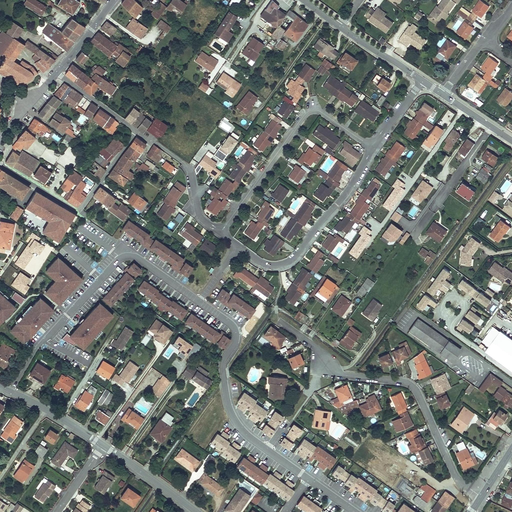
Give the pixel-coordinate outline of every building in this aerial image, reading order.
[(25,0),(23,4),(39,13),(44,5),(45,6),(47,3),(46,3),(46,2),(41,0),(40,0),(39,2),(34,0),(25,0)] [(75,0),(59,0),(57,4),(67,11),(66,12),(68,13),(69,12),(72,14),(79,2),(75,0)] [(124,0),(122,4),(121,4),(134,17),(143,8),(134,0),(124,0)] [(150,15),(157,20),(160,15),(161,15),(165,9),(167,7),(163,4),(164,2),(165,0),(160,0),(163,2),(162,3),(161,2),(150,15)] [(183,2),(179,0),(171,0),(168,5),(167,7),(165,9),(180,14),(186,5),(183,2)] [(431,14),(440,20),(442,17),(446,12),(448,14),(456,3),(458,4),(460,0),(455,0),(455,2),(452,0),(443,0),(438,7),(437,6),(431,14)] [(472,11),(473,12),(477,15),(481,17),(489,6),(480,0),(472,11)] [(270,22),(276,27),(281,20),(283,17),(285,15),(283,13),(281,15),(277,12),(279,10),(269,4),(260,16),(265,20),(270,22)] [(459,10),(457,13),(466,19),(468,16),(467,16),(466,14),(467,12),(461,7),(459,10)] [(386,13),(378,8),(376,11),(378,12),(384,16),(386,13)] [(376,11),(375,12),(371,9),(366,15),(370,18),(369,20),(376,24),(376,23),(379,25),(378,26),(386,32),(393,23),(384,16),(378,12),(376,11)] [(271,34),(270,36),(271,37),(277,41),(274,45),(276,47),(279,49),(282,45),(284,46),(286,44),(280,39),(284,32),(295,41),(307,25),(289,10),(285,15),(283,17),(281,20),(276,27),(276,28),(271,34)] [(237,17),(229,11),(216,31),(221,34),(219,37),(227,42),(233,34),(228,31),(227,30),(228,28),(229,29),(237,17)] [(440,20),(431,14),(428,18),(437,24),(440,20)] [(71,18),(60,32),(73,41),(85,27),(77,22),(71,18)] [(133,19),(127,28),(141,38),(147,29),(133,19)] [(107,21),(101,28),(110,35),(116,28),(107,21)] [(163,39),(170,28),(161,21),(157,26),(164,31),(160,37),(163,39)] [(470,25),(466,22),(465,22),(457,33),(465,39),(473,28),(470,25)] [(13,23),(6,33),(9,35),(10,36),(14,38),(16,40),(22,29),(13,23)] [(48,24),(42,32),(45,34),(52,26),(48,24)] [(67,50),(73,41),(60,32),(58,30),(54,27),(52,26),(45,34),(46,35),(45,36),(45,37),(46,39),(47,39),(49,40),(49,39),(51,39),(66,51),(67,50)] [(410,27),(408,26),(401,36),(409,43),(410,42),(411,41),(412,42),(413,44),(419,49),(426,41),(414,32),(415,31),(410,27)] [(98,32),(91,41),(110,56),(116,46),(114,44),(113,44),(98,32)] [(9,35),(0,48),(0,49),(4,52),(14,38),(10,36),(9,35)] [(407,46),(409,43),(401,36),(398,39),(407,46)] [(4,52),(2,55),(3,56),(12,61),(23,46),(24,45),(17,41),(16,40),(14,38),(4,52)] [(247,45),(246,47),(241,53),(253,61),(259,54),(257,52),(262,45),(252,38),(247,45)] [(324,44),(322,43),(319,40),(314,47),(320,51),(317,54),(321,57),(324,54),(327,56),(328,55),(332,49),(333,48),(325,43),(324,44)] [(446,40),(438,53),(446,59),(455,46),(446,40)] [(24,45),(23,46),(28,49),(35,54),(34,54),(38,56),(41,59),(49,65),(54,60),(58,58),(53,54),(51,55),(48,53),(47,55),(27,41),(24,45)] [(116,46),(110,56),(111,57),(115,60),(125,48),(119,43),(118,44),(116,42),(114,44),(116,46)] [(125,48),(115,60),(123,65),(132,53),(125,48)] [(338,53),(332,49),(328,55),(334,59),(338,53)] [(214,60),(209,57),(201,51),(195,61),(211,72),(218,61),(214,59),(214,60)] [(82,52),(76,60),(82,64),(88,57),(82,52)] [(356,62),(350,58),(350,57),(345,53),(343,56),(342,57),(342,58),(339,62),(342,64),(351,69),(356,62)] [(34,54),(32,58),(37,63),(38,62),(41,59),(38,56),(34,54)] [(0,74),(4,77),(5,76),(23,87),(27,82),(28,82),(29,81),(30,81),(31,80),(32,79),(32,78),(32,77),(37,74),(33,68),(32,68),(22,62),(19,66),(12,61),(3,56),(1,59),(1,58),(0,59),(1,60),(0,61),(0,74)] [(487,72),(484,75),(490,79),(493,76),(492,76),(496,71),(493,69),(497,63),(489,57),(481,68),(487,72)] [(41,59),(38,62),(45,68),(49,65),(41,59)] [(324,59),(320,65),(321,66),(326,69),(327,69),(330,64),(324,59)] [(37,63),(34,65),(40,71),(41,71),(44,68),(45,68),(38,62),(37,63)] [(305,64),(297,75),(298,76),(303,79),(307,74),(310,77),(314,70),(305,64)] [(335,67),(330,64),(327,69),(326,69),(331,73),(335,67)] [(351,69),(342,64),(341,65),(340,67),(349,73),(351,69)] [(72,65),(69,70),(78,77),(74,82),(81,86),(83,88),(93,77),(89,75),(88,77),(72,65)] [(324,72),(326,69),(321,66),(320,65),(316,71),(322,75),(324,72)] [(98,67),(92,72),(95,74),(96,73),(100,76),(105,71),(100,66),(98,67)] [(78,77),(69,70),(65,74),(72,80),(74,82),(78,77)] [(93,77),(83,88),(91,94),(91,95),(97,86),(107,93),(112,86),(100,76),(96,73),(95,74),(93,77)] [(216,83),(226,90),(233,96),(239,88),(232,82),(233,80),(223,73),(216,83)] [(482,78),(476,74),(468,85),(477,91),(479,93),(487,82),(496,89),(499,86),(490,79),(484,75),(482,78)] [(100,76),(112,86),(112,85),(100,76)] [(298,76),(295,82),(289,89),(287,93),(293,97),(295,99),(299,94),(300,94),(300,93),(304,88),(300,85),(304,80),(303,79),(298,76)] [(323,86),(329,91),(331,87),(339,93),(343,87),(345,85),(346,83),(343,81),(340,85),(329,77),(323,86)] [(382,78),(377,86),(385,91),(390,84),(382,78)] [(208,87),(202,82),(198,87),(204,92),(208,87)] [(64,84),(54,96),(62,101),(74,109),(83,97),(64,84)] [(112,86),(107,93),(111,95),(116,89),(114,87),(112,86)] [(331,87),(329,91),(332,93),(331,94),(336,97),(339,93),(331,87)] [(339,93),(336,97),(339,100),(342,96),(348,99),(345,102),(351,107),(358,98),(353,94),(343,87),(339,93)] [(506,107),(511,98),(511,92),(506,88),(497,101),(495,103),(497,104),(499,102),(506,107)] [(249,111),(247,110),(252,105),(257,98),(249,91),(236,107),(246,115),(249,111)] [(293,97),(291,100),(295,103),(301,94),(300,93),(300,94),(299,94),(295,99),(293,97)] [(376,103),(379,106),(385,98),(381,95),(376,103)] [(54,96),(48,103),(56,108),(62,101),(54,96)] [(361,100),(354,111),(358,114),(358,113),(361,109),(363,111),(361,113),(367,117),(366,117),(367,118),(372,122),(379,113),(378,112),(371,107),(361,100)] [(290,112),(287,110),(291,105),(285,101),(276,113),(285,119),(290,112)] [(419,116),(418,115),(415,119),(425,126),(428,122),(425,120),(433,109),(424,102),(419,109),(423,111),(419,116)] [(56,108),(48,103),(38,115),(46,121),(55,109),(56,108)] [(97,107),(91,103),(84,115),(90,118),(97,107)] [(142,115),(133,107),(125,117),(131,122),(130,123),(134,125),(142,115)] [(101,110),(100,109),(93,119),(98,121),(97,123),(103,127),(110,117),(101,110)] [(358,113),(366,119),(367,118),(366,117),(367,117),(361,113),(363,111),(361,109),(358,113)] [(56,113),(49,123),(54,126),(63,132),(64,131),(67,127),(68,125),(70,122),(64,117),(56,113)] [(77,121),(82,124),(86,118),(81,115),(77,121)] [(151,122),(142,115),(134,125),(137,128),(138,127),(144,132),(151,122)] [(168,125),(156,116),(148,129),(160,137),(168,125)] [(281,126),(279,125),(282,121),(275,116),(273,120),(272,119),(264,131),(270,135),(273,130),(277,132),(281,126)] [(110,117),(103,127),(113,133),(116,128),(114,127),(117,122),(114,120),(115,120),(111,117),(110,117)] [(29,127),(36,131),(39,133),(41,135),(40,136),(42,137),(44,133),(43,131),(46,126),(34,119),(29,127)] [(414,119),(411,122),(420,128),(422,125),(414,119)] [(231,125),(226,121),(221,127),(227,131),(231,125)] [(408,127),(407,127),(403,133),(412,139),(415,135),(420,128),(411,122),(408,127)] [(312,134),(324,142),(330,133),(325,129),(319,125),(312,134)] [(423,141),(422,143),(429,148),(442,130),(434,125),(433,127),(431,131),(429,133),(423,141)] [(12,148),(14,149),(16,150),(18,148),(20,150),(24,146),(27,148),(35,138),(33,136),(36,131),(29,127),(26,131),(25,130),(22,133),(20,136),(20,137),(17,140),(18,141),(12,148)] [(67,127),(64,131),(67,134),(67,133),(74,138),(75,136),(72,134),(74,132),(71,130),(67,127)] [(330,133),(324,142),(326,144),(332,135),(334,133),(326,128),(325,129),(330,133)] [(453,129),(445,141),(448,143),(446,145),(451,148),(455,142),(452,140),(458,133),(453,129)] [(270,135),(264,131),(262,134),(261,134),(253,145),(262,151),(267,146),(267,145),(266,145),(270,140),(268,138),(270,135)] [(54,133),(51,135),(57,142),(60,139),(54,133)] [(63,138),(61,142),(68,147),(70,144),(74,139),(74,138),(67,133),(67,134),(63,138)] [(330,153),(333,149),(339,140),(332,135),(326,144),(329,145),(325,151),(329,154),(330,153)] [(225,139),(218,149),(226,156),(229,152),(230,152),(232,150),(231,149),(237,141),(229,136),(226,140),(225,139)] [(114,156),(118,151),(119,152),(124,145),(125,144),(123,143),(117,139),(115,138),(110,144),(106,149),(113,155),(114,156)] [(136,138),(134,141),(143,148),(146,144),(136,138)] [(462,153),(466,157),(470,150),(474,145),(467,139),(459,151),(462,153)] [(341,141),(339,140),(333,149),(335,150),(341,141)] [(134,141),(131,146),(132,147),(140,153),(143,148),(134,141)] [(242,141),(240,144),(255,156),(258,153),(242,141)] [(387,152),(385,155),(386,156),(395,162),(405,148),(396,141),(392,147),(395,150),(391,155),(387,152)] [(345,144),(344,147),(339,153),(354,164),(361,155),(351,148),(351,147),(350,148),(345,144)] [(324,151),(315,145),(313,148),(321,155),(324,151)] [(103,146),(97,152),(108,161),(113,155),(106,149),(103,146)] [(131,146),(127,150),(137,157),(140,153),(132,147),(131,146)] [(440,147),(434,156),(436,157),(437,156),(436,156),(437,154),(438,155),(442,149),(440,147)] [(301,159),(304,161),(310,166),(318,154),(309,148),(305,154),(301,159)] [(158,153),(152,149),(147,155),(157,162),(159,160),(163,162),(164,160),(162,158),(159,155),(157,154),(158,153)] [(127,150),(124,154),(134,161),(136,157),(137,158),(137,157),(127,150)] [(239,161),(245,166),(249,168),(252,163),(252,162),(256,156),(247,150),(239,161)] [(30,175),(35,167),(39,160),(23,151),(21,154),(18,153),(17,154),(13,151),(5,163),(13,167),(14,165),(30,175)] [(108,161),(97,152),(96,151),(89,160),(84,168),(99,179),(106,170),(103,168),(108,161)] [(488,153),(486,152),(482,158),(494,166),(497,161),(496,160),(497,157),(488,151),(488,153)] [(124,155),(118,163),(127,169),(127,170),(134,161),(124,154),(124,155)] [(205,155),(198,164),(204,168),(205,168),(210,172),(212,169),(216,163),(205,155)] [(440,164),(443,166),(449,157),(446,155),(440,164)] [(382,166),(379,164),(375,170),(384,176),(392,165),(394,167),(397,163),(395,162),(386,156),(384,159),(386,161),(382,166)] [(449,157),(443,166),(447,169),(454,159),(450,156),(449,157)] [(147,160),(145,163),(156,171),(157,172),(159,169),(155,167),(155,166),(147,160)] [(344,171),(347,167),(338,160),(335,164),(344,171)] [(174,167),(166,161),(162,166),(170,172),(174,167)] [(242,177),(246,171),(248,172),(250,169),(249,168),(245,166),(239,161),(237,165),(235,168),(229,176),(234,180),(235,180),(238,175),(242,177)] [(117,164),(109,175),(123,185),(128,178),(131,180),(134,176),(132,175),(134,174),(127,170),(127,169),(118,163),(117,164)] [(141,166),(139,167),(143,170),(149,173),(150,171),(148,169),(149,168),(143,163),(141,166)] [(141,166),(137,164),(135,167),(138,168),(136,171),(140,173),(143,170),(139,167),(141,166)] [(329,177),(327,180),(335,186),(338,187),(340,185),(337,183),(333,180),(337,174),(340,177),(344,171),(335,164),(327,175),(329,177)] [(308,173),(309,170),(302,165),(300,167),(308,173)] [(34,177),(45,184),(51,173),(41,167),(34,177)] [(296,173),(293,170),(288,177),(297,183),(305,172),(299,168),(296,173)] [(483,168),(480,172),(489,178),(491,175),(483,168)] [(316,172),(319,174),(327,180),(329,177),(327,175),(319,169),(316,172)] [(82,177),(72,170),(61,186),(67,190),(68,191),(67,193),(64,198),(67,200),(72,193),(73,191),(71,189),(75,182),(78,184),(82,177)] [(489,178),(480,172),(476,178),(485,184),(489,178)] [(6,173),(0,181),(0,184),(8,190),(7,191),(11,193),(12,192),(24,200),(26,197),(24,195),(29,187),(24,184),(10,175),(6,173)] [(217,189),(215,193),(216,194),(220,196),(223,199),(225,200),(231,191),(231,190),(234,185),(232,183),(226,179),(218,190),(217,189)] [(327,180),(324,184),(328,186),(329,185),(334,189),(335,186),(327,180)] [(72,193),(67,200),(76,206),(78,206),(81,203),(85,197),(80,193),(86,184),(81,181),(75,188),(74,189),(73,191),(72,193)] [(177,181),(165,198),(171,202),(175,197),(178,199),(182,194),(182,193),(182,192),(185,187),(177,181)] [(366,199),(370,201),(380,186),(372,181),(366,190),(370,193),(366,199)] [(433,187),(423,181),(412,196),(421,202),(425,197),(426,197),(433,187)] [(397,182),(393,187),(397,190),(401,185),(397,182)] [(475,193),(471,190),(471,189),(463,182),(456,191),(469,200),(475,193)] [(271,195),(275,198),(281,202),(288,191),(279,184),(275,191),(273,193),(272,193),(271,195)] [(323,201),(327,196),(327,195),(330,190),(327,188),(321,184),(313,195),(323,201)] [(94,196),(93,197),(97,199),(101,202),(108,193),(100,187),(98,190),(93,196),(94,196)] [(366,199),(370,193),(366,190),(364,189),(361,194),(361,195),(365,198),(366,199)] [(75,214),(36,191),(26,207),(49,221),(43,232),(59,241),(75,214)] [(215,193),(212,191),(210,194),(215,198),(207,209),(216,215),(220,209),(220,208),(223,203),(221,202),(218,199),(220,196),(216,194),(215,193)] [(500,195),(495,191),(494,192),(492,195),(497,199),(500,195)] [(128,201),(132,204),(140,209),(146,201),(134,192),(128,201)] [(108,193),(101,202),(109,207),(110,207),(108,210),(123,221),(130,210),(125,207),(121,203),(119,207),(113,203),(116,199),(108,193)] [(365,198),(361,194),(355,202),(357,204),(350,214),(358,220),(369,205),(364,201),(366,199),(365,198)] [(165,198),(163,201),(165,202),(157,214),(166,220),(170,214),(167,212),(171,206),(173,208),(175,205),(171,202),(165,198)] [(140,209),(132,204),(131,205),(140,212),(147,202),(146,201),(140,209)] [(260,209),(261,210),(262,210),(266,205),(268,207),(270,204),(266,201),(260,209)] [(295,216),(293,219),(301,224),(302,225),(310,213),(310,214),(314,208),(305,202),(295,216)] [(258,217),(256,220),(258,221),(263,225),(266,227),(268,224),(266,222),(274,211),(268,207),(266,205),(262,210),(261,210),(257,216),(258,217)] [(10,217),(17,221),(23,210),(16,206),(10,217)] [(293,219),(295,216),(286,210),(286,211),(284,212),(292,218),(293,219)] [(397,222),(402,215),(395,211),(390,218),(397,222)] [(179,223),(184,217),(179,213),(174,220),(179,223)] [(310,213),(302,225),(304,226),(312,215),(310,214),(310,213)] [(358,222),(363,226),(364,224),(359,221),(350,214),(348,213),(346,216),(341,221),(341,222),(342,222),(338,228),(340,229),(346,234),(351,227),(354,223),(354,222),(356,224),(358,222)] [(479,217),(474,222),(480,227),(485,222),(479,217)] [(293,219),(292,218),(280,234),(289,241),(293,235),(293,234),(301,224),(293,219)] [(149,235),(128,220),(123,228),(127,231),(125,234),(131,239),(133,236),(143,243),(143,244),(149,249),(150,247),(160,255),(158,258),(165,262),(167,259),(174,265),(172,268),(179,272),(180,271),(186,276),(192,267),(185,262),(184,264),(181,262),(184,259),(156,239),(154,241),(148,237),(149,235)] [(507,233),(511,227),(502,220),(491,234),(500,240),(506,232),(507,233)] [(252,229),(248,227),(244,233),(253,239),(263,225),(258,221),(256,224),(252,229)] [(0,251),(6,252),(6,248),(8,248),(10,248),(14,226),(1,223),(0,228),(0,251)] [(434,223),(427,233),(439,242),(446,232),(434,223)] [(301,224),(293,234),(293,235),(295,235),(302,225),(301,224)] [(401,231),(391,224),(382,236),(388,240),(396,239),(401,231)] [(170,236),(173,232),(164,226),(161,230),(170,236)] [(186,229),(184,227),(180,233),(182,235),(193,243),(188,249),(191,252),(196,245),(203,236),(194,230),(193,230),(188,227),(186,229)] [(403,245),(409,234),(405,231),(399,243),(403,245)] [(329,242),(326,239),(321,246),(331,252),(339,241),(342,243),(344,240),(335,234),(333,237),(329,242)] [(264,250),(273,256),(277,250),(274,247),(280,239),(274,235),(264,250)] [(473,255),(482,243),(473,236),(463,250),(462,262),(466,263),(466,265),(471,265),(473,255)] [(280,239),(274,247),(277,250),(279,247),(279,248),(284,242),(280,239)] [(208,246),(203,242),(199,248),(210,256),(217,247),(211,242),(208,246)] [(422,248),(418,253),(427,260),(429,257),(426,255),(428,253),(422,248)] [(314,264),(310,269),(315,273),(316,273),(324,262),(320,259),(324,254),(322,253),(318,250),(310,261),(314,264)] [(330,254),(327,257),(336,263),(339,260),(330,254)] [(84,280),(59,257),(45,272),(56,281),(45,293),(60,306),(84,280)] [(511,271),(507,268),(506,269),(496,262),(489,271),(505,282),(506,280),(511,284),(511,282),(511,271)] [(106,295),(103,298),(110,305),(134,279),(131,277),(134,274),(135,276),(141,270),(133,263),(128,269),(127,268),(124,271),(126,272),(123,276),(120,274),(115,280),(117,282),(111,289),(109,287),(104,292),(106,295)] [(238,276),(253,287),(257,280),(258,279),(244,269),(243,270),(239,267),(233,276),(237,279),(238,276)] [(435,295),(439,289),(446,293),(452,284),(446,280),(451,272),(443,267),(428,291),(435,295)] [(312,275),(306,271),(302,268),(301,271),(299,274),(293,283),(294,284),(297,286),(300,288),(302,290),(304,286),(312,275)] [(11,285),(14,281),(14,280),(6,274),(2,279),(11,285)] [(316,286),(312,292),(315,294),(317,291),(326,278),(323,276),(322,277),(316,286)] [(326,278),(317,291),(327,298),(336,285),(326,278)] [(367,278),(364,283),(370,287),(368,290),(369,291),(370,290),(375,283),(367,278)] [(148,283),(144,281),(138,289),(152,299),(157,292),(158,291),(154,288),(156,285),(150,280),(148,283)] [(257,280),(250,290),(253,293),(256,289),(267,297),(274,288),(268,284),(267,284),(262,280),(260,283),(257,280)] [(293,283),(287,292),(288,293),(289,293),(292,288),(295,290),(297,286),(294,284),(293,283)] [(367,291),(368,290),(370,287),(364,283),(356,293),(360,296),(361,293),(364,289),(367,291)] [(340,288),(336,285),(327,298),(325,301),(322,304),(327,307),(340,288)] [(230,293),(223,288),(217,296),(224,301),(223,302),(229,307),(231,304),(239,310),(237,313),(243,317),(245,314),(249,317),(255,309),(234,293),(231,296),(229,294),(230,293)] [(289,293),(288,293),(284,299),(293,305),(301,294),(295,290),(292,288),(289,293)] [(256,289),(253,293),(264,301),(267,297),(256,289)] [(477,289),(473,295),(477,297),(488,305),(492,299),(477,289)] [(317,291),(315,294),(325,301),(327,298),(317,291)] [(11,298),(21,304),(25,299),(15,292),(11,298)] [(164,292),(161,295),(157,292),(152,299),(151,300),(166,310),(167,309),(172,302),(168,299),(170,296),(164,292)] [(301,297),(304,301),(309,295),(306,292),(301,297)] [(0,323),(15,307),(0,293),(0,323)] [(426,294),(418,305),(423,309),(429,302),(435,306),(438,303),(426,294)] [(341,296),(332,309),(341,316),(351,303),(341,296)] [(54,310),(40,297),(10,331),(24,343),(54,310)] [(378,311),(382,305),(373,299),(362,313),(372,321),(375,317),(374,316),(378,311)] [(176,303),(172,301),(172,302),(167,309),(181,319),(187,311),(183,308),(185,305),(178,300),(176,303)] [(113,315),(100,302),(70,336),(77,342),(83,348),(113,315)] [(254,326),(264,310),(258,306),(249,319),(253,322),(252,324),(254,326)] [(477,309),(472,306),(466,314),(477,322),(481,317),(474,312),(477,309)] [(303,315),(298,311),(297,313),(296,315),(295,316),(294,317),(297,319),(299,321),(303,315)] [(195,316),(191,313),(185,322),(199,332),(205,323),(202,321),(204,318),(197,313),(195,316)] [(355,322),(349,318),(346,323),(351,326),(355,322)] [(436,355),(450,365),(451,362),(452,362),(461,349),(418,318),(409,330),(409,331),(408,333),(436,354),(436,355)] [(463,319),(457,327),(462,330),(464,327),(471,332),(474,326),(463,319)] [(173,332),(156,320),(151,328),(159,333),(156,338),(164,344),(173,332)] [(209,326),(205,323),(199,332),(214,342),(216,339),(220,333),(216,331),(218,328),(211,323),(209,326)] [(285,336),(271,325),(264,335),(273,342),(279,346),(280,344),(285,336)] [(116,340),(113,346),(121,351),(134,332),(125,326),(116,340)] [(359,338),(362,334),(351,326),(339,342),(350,350),(353,347),(351,346),(358,337),(359,338)] [(511,336),(500,328),(485,349),(511,368),(511,336)] [(225,333),(221,331),(216,339),(219,341),(217,343),(224,348),(230,339),(224,335),(225,333)] [(70,336),(67,333),(62,339),(74,346),(77,342),(70,336)] [(146,334),(141,342),(146,345),(151,337),(146,334)] [(186,356),(193,346),(178,336),(171,346),(186,356)] [(339,342),(334,338),(331,343),(336,347),(339,342)] [(399,344),(401,348),(404,346),(409,356),(412,355),(406,341),(399,344)] [(2,343),(0,347),(0,353),(1,354),(0,356),(0,362),(7,367),(10,361),(7,360),(11,353),(13,354),(16,350),(2,343)] [(399,360),(409,356),(404,346),(401,348),(391,352),(392,354),(395,361),(398,366),(401,364),(399,360)] [(428,367),(422,352),(414,357),(417,363),(415,365),(417,368),(420,374),(417,376),(419,379),(435,371),(432,365),(428,367)] [(299,354),(289,358),(293,367),(303,363),(299,354)] [(388,354),(379,358),(383,367),(395,361),(392,354),(389,355),(388,354)] [(116,373),(112,379),(122,385),(125,381),(129,383),(140,368),(130,361),(119,376),(116,373)] [(451,362),(450,365),(458,371),(460,369),(451,362)] [(38,363),(29,377),(42,385),(51,371),(38,363)] [(196,370),(189,365),(182,374),(191,380),(192,379),(207,389),(213,381),(206,376),(209,372),(200,366),(196,370)] [(441,379),(432,383),(434,387),(436,386),(439,393),(444,391),(450,388),(444,373),(439,375),(441,379)] [(492,381),(499,386),(502,381),(490,373),(487,377),(485,380),(479,387),(478,389),(484,392),(492,381)] [(61,374),(55,384),(60,388),(61,386),(64,388),(63,389),(68,392),(75,381),(66,376),(66,377),(61,374)] [(159,398),(171,381),(163,375),(160,380),(159,379),(150,391),(159,398)] [(273,383),(271,382),(269,397),(282,399),(283,394),(281,394),(282,384),(284,384),(285,378),(274,377),(273,383)] [(470,383),(464,391),(468,394),(474,386),(471,383),(470,383)] [(337,408),(345,405),(353,401),(346,385),(335,390),(340,401),(332,404),(337,408)] [(511,395),(500,387),(494,395),(505,403),(508,405),(511,408),(511,395)] [(90,401),(96,392),(89,388),(87,392),(85,391),(82,396),(80,398),(79,398),(75,405),(83,411),(86,407),(88,409),(92,403),(90,401)] [(102,404),(103,402),(106,398),(110,392),(105,389),(98,401),(102,404)] [(439,393),(437,394),(435,395),(441,408),(450,404),(444,391),(439,393)] [(258,425),(267,411),(255,403),(257,401),(243,392),(237,402),(239,403),(236,407),(244,412),(246,409),(250,412),(247,417),(258,425)] [(399,414),(400,414),(406,411),(407,411),(405,407),(407,406),(400,392),(390,397),(399,414)] [(368,402),(360,406),(365,416),(370,413),(372,416),(376,414),(374,411),(381,408),(376,399),(377,399),(375,395),(366,399),(368,402)] [(345,405),(337,408),(339,410),(340,411),(342,412),(359,404),(356,399),(353,401),(345,405)] [(451,425),(460,431),(464,425),(465,423),(467,424),(474,414),(464,407),(451,425)] [(326,421),(328,412),(316,409),(313,427),(325,429),(326,421)] [(99,410),(97,413),(96,415),(98,416),(96,419),(104,424),(109,417),(109,416),(105,414),(106,412),(104,411),(103,412),(99,410)] [(124,421),(125,420),(126,419),(135,425),(134,427),(137,429),(144,419),(132,411),(130,413),(127,410),(121,419),(124,421)] [(494,411),(488,420),(497,427),(500,423),(501,423),(507,415),(499,410),(497,413),(494,411)] [(270,437),(284,417),(275,411),(261,431),(270,437)] [(406,411),(400,414),(401,417),(392,422),(397,432),(405,428),(405,427),(412,424),(408,415),(408,414),(406,411)] [(151,433),(156,438),(157,436),(163,440),(171,428),(169,427),(173,423),(170,421),(173,417),(166,412),(151,433)] [(7,429),(6,428),(3,432),(4,432),(1,436),(11,443),(14,439),(12,437),(14,435),(23,422),(14,416),(8,425),(9,426),(7,429)] [(286,435),(294,441),(297,437),(298,438),(303,430),(293,424),(286,435)] [(421,439),(419,433),(417,428),(406,434),(408,438),(409,438),(415,452),(418,451),(427,447),(425,443),(423,444),(421,439),(422,439),(421,439)] [(50,430),(45,438),(52,443),(57,435),(50,430)] [(234,462),(241,452),(229,444),(230,442),(226,440),(230,436),(223,431),(220,435),(217,433),(208,445),(234,462)] [(290,451),(294,443),(283,437),(279,444),(290,451)] [(59,467),(67,456),(66,455),(67,453),(69,454),(73,457),(78,450),(65,442),(51,462),(59,467)] [(457,454),(461,462),(462,461),(465,469),(474,464),(474,465),(478,463),(475,456),(471,458),(463,442),(457,445),(460,452),(457,454)] [(337,459),(314,443),(306,455),(329,471),(337,459)] [(40,445),(34,453),(42,458),(47,450),(40,445)] [(418,451),(422,459),(425,465),(434,461),(430,451),(431,451),(429,446),(427,447),(418,451)] [(182,450),(177,458),(194,470),(199,462),(182,450)] [(209,454),(205,460),(211,464),(215,458),(209,454)] [(271,472),(248,456),(240,468),(263,484),(271,472)] [(22,482),(24,479),(28,473),(29,474),(32,470),(31,469),(33,466),(25,460),(14,476),(22,482)] [(387,511),(389,511),(394,505),(388,500),(388,501),(381,496),(382,496),(375,491),(376,490),(358,476),(357,478),(351,474),(350,475),(343,470),(344,469),(338,465),(332,473),(338,478),(339,477),(345,481),(345,482),(351,486),(348,490),(352,492),(355,488),(361,492),(358,496),(364,501),(367,496),(370,498),(369,499),(376,504),(376,503),(383,508),(382,509),(387,511)] [(102,475),(93,488),(103,494),(104,493),(107,489),(111,482),(114,478),(104,471),(101,475),(102,475)] [(208,474),(205,472),(199,481),(202,483),(201,484),(218,496),(224,488),(207,476),(208,474)] [(296,489),(273,473),(265,485),(288,500),(296,489)] [(428,473),(425,477),(431,482),(434,478),(428,473)] [(47,497),(48,496),(52,489),(54,490),(56,487),(48,481),(46,484),(45,483),(35,497),(43,503),(47,497)] [(511,481),(502,503),(511,507),(511,481)] [(111,482),(107,489),(104,493),(106,495),(114,484),(111,482)] [(423,485),(421,488),(425,492),(429,486),(426,484),(424,486),(423,485)] [(429,486),(425,492),(432,496),(436,490),(429,486)] [(128,488),(121,498),(133,506),(140,496),(128,488)] [(446,491),(439,501),(447,507),(454,497),(446,491)] [(233,501),(227,510),(229,511),(238,511),(248,499),(238,492),(232,500),(233,501)] [(262,496),(257,492),(252,501),(256,504),(262,496)] [(432,496),(425,492),(421,498),(416,495),(413,500),(424,508),(432,496)] [(319,511),(322,508),(303,495),(297,504),(307,511),(319,511)] [(85,511),(90,506),(82,501),(80,505),(78,504),(72,511),(85,511)] [(443,511),(447,507),(439,501),(431,511),(443,511)] [(417,511),(404,502),(396,511),(417,511)] [(20,511),(23,507),(17,503),(15,506),(12,510),(15,511),(20,511)]
